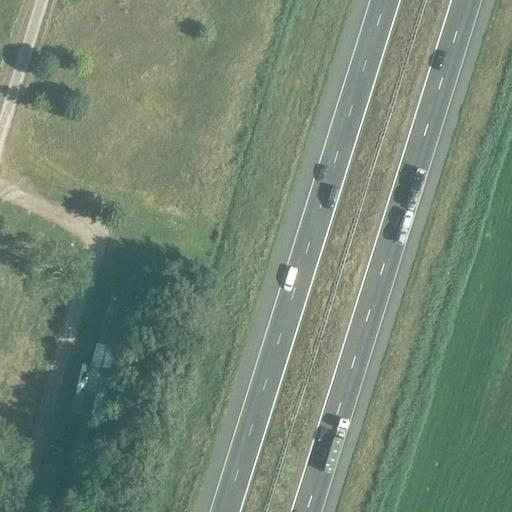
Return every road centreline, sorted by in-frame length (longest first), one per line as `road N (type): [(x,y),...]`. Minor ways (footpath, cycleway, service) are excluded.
road 1 (motorway): [(380,0),(221,511)]
road 2 (motorway): [(309,511),(468,0)]
